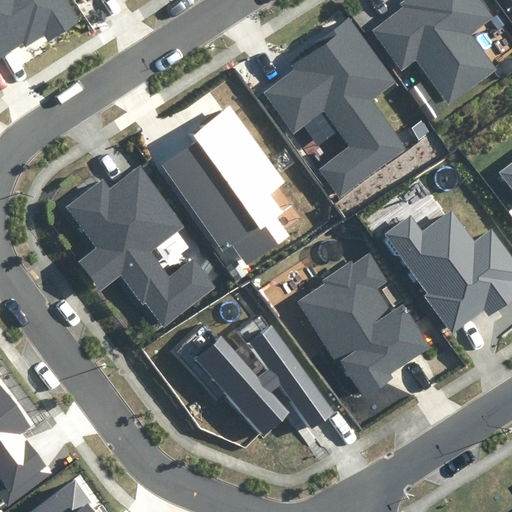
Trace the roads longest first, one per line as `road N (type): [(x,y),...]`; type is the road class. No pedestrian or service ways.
road 1 (residential): [(239,511),(157,475),(0,257)]
road 2 (residential): [(0,163),(8,150),(238,0)]
road 3 (residential): [(511,398),(345,505)]
